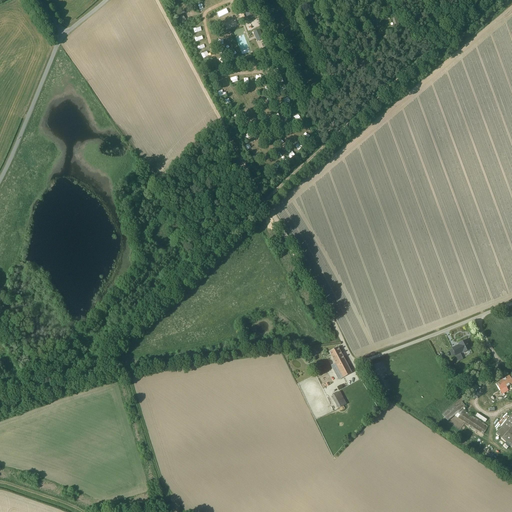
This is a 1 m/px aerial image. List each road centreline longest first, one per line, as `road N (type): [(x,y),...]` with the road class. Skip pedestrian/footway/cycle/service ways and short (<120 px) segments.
road 1 (track): [(264,203),(102,364),(0,409)]
road 2 (track): [(264,203),(481,0)]
road 3 (track): [(264,203),(382,408)]
road 4 (track): [(156,0),(264,203)]
road 5 (unclassified): [(0,179),(56,44),(105,0)]
road 6 (unclassified): [(356,363),(511,305)]
